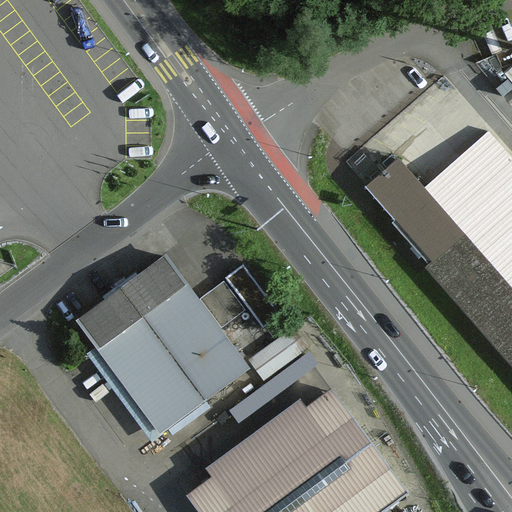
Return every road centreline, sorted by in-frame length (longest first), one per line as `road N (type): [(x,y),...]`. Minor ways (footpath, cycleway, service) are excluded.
road 1 (secondary): [(232,140),(511,505)]
road 2 (residential): [(511,3),(379,57),(232,140)]
road 3 (residential): [(232,140),(0,315)]
road 4 (secondary): [(127,0),(232,140)]
road 5 (track): [(284,109),(220,31),(230,0)]
